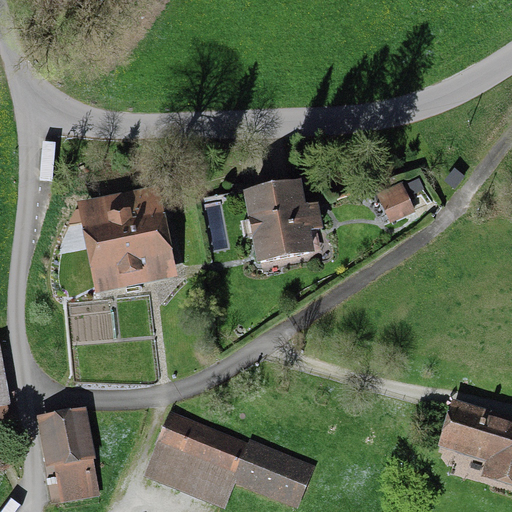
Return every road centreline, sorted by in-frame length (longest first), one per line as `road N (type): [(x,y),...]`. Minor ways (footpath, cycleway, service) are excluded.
road 1 (residential): [(25,401),(165,395),(273,339),(466,200)]
road 2 (unclassified): [(25,401),(16,312),(30,119),(0,14)]
road 3 (track): [(511,418),(321,370),(289,359),(273,339)]
